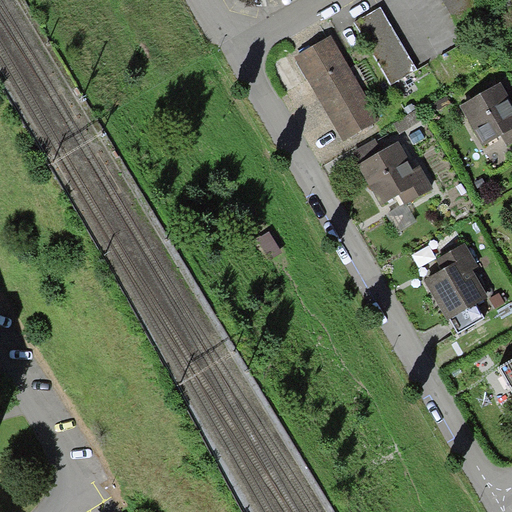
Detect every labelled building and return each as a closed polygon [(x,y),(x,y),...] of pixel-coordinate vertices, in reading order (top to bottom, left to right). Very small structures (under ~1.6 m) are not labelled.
[(475,0),(442,0),(467,43),(492,29),(475,0)] [(355,22),(390,85),(416,71),(380,7),(355,22)] [(293,59),(342,146),(380,125),(331,38),(293,59)] [(461,109),(483,147),(502,137),(507,146),(511,142),(511,100),(503,85),(461,109)] [(382,207),(400,197),(404,205),(405,207),(414,201),(433,191),(419,166),(414,169),(399,143),(382,152),(375,139),(353,152),(360,165),(358,166),(382,207)] [(404,205),(387,216),(398,234),(417,222),(412,213),(419,209),(414,201),(405,207),(404,205)] [(424,282),(455,336),(485,320),(476,304),(487,298),(472,271),(478,268),(464,245),(436,261),(442,272),(424,282)] [(511,395),(511,362),(498,371),(511,395)]
